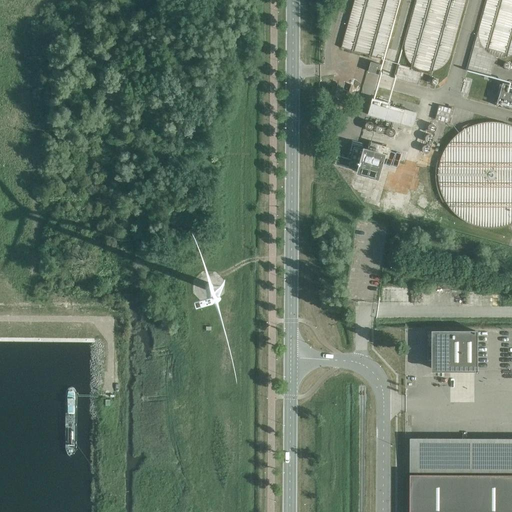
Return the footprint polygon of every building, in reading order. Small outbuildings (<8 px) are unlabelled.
[(379,74),(381,65),(371,62),(368,71),(379,74)] [(511,85),(502,83),(496,106),(511,110),(511,85)] [(347,100),(349,92),(336,88),(334,96),(347,100)] [(416,113),(403,109),(389,105),(390,103),(372,98),(368,114),(412,127),(416,113)] [(450,124),(454,109),(439,105),(435,120),(450,124)] [(457,215),(460,217),(467,221),(471,223),(478,225),(486,227),(493,227),(501,226),(509,224),(511,222),(511,126),(509,125),(501,123),(493,122),(486,122),(478,123),(471,126),(467,127),(460,131),(457,133),(452,139),(447,145),(445,148),(442,155),(439,163),(438,170),(438,178),(439,186),(442,193),(443,197),(447,204),(452,210),(457,215)] [(337,155),(335,163),(348,167),(358,170),(358,172),(377,178),(383,156),(387,157),(389,152),(385,151),(386,146),(369,142),(367,150),(363,149),(354,147),(350,159),(337,155)] [(475,371),(475,331),(437,331),(437,371),(450,371),(450,370),(461,370),(461,371),(463,371),(463,370),(474,370),(474,371),(475,371)] [(511,472),(511,438),(409,438),(409,472),(511,472)] [(511,511),(511,474),(409,474),(408,511),(511,511)]
